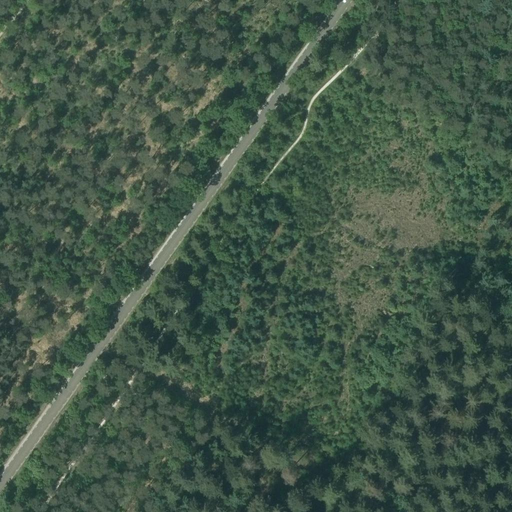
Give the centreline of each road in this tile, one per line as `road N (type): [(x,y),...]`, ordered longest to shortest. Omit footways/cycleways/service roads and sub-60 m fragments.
road 1 (secondary): [(0,487),(350,0)]
road 2 (track): [(102,350),(387,511)]
road 3 (track): [(0,270),(130,282),(143,291)]
